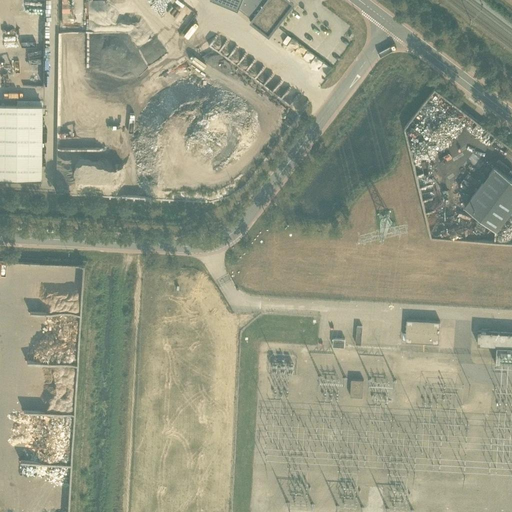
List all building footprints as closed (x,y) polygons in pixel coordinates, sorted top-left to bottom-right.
[(214,0),(236,9),(237,7),(252,19),(250,21),(265,33),(270,32),(289,7),(288,5),(286,0),(214,0)] [(0,178),(41,179),(41,105),(0,104),(0,178)] [(511,178),(495,166),(465,205),(497,230),(511,209),(511,178)] [(406,341),(439,343),(440,321),(407,319),(406,341)] [(511,346),(511,330),(477,329),(476,344),(511,346)] [(333,337),(333,346),(345,347),(345,338),(333,337)] [(351,379),(350,396),(362,397),(363,379),(351,379)]
